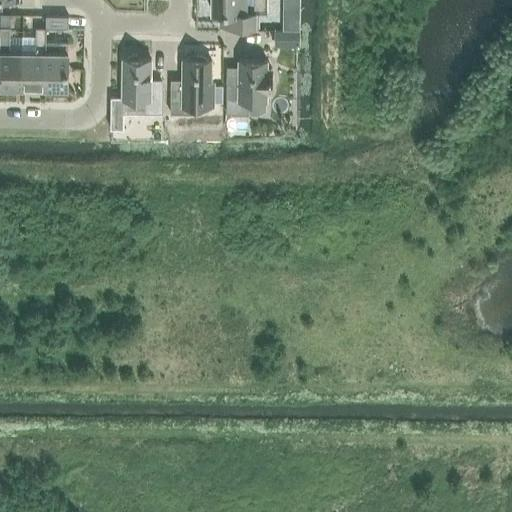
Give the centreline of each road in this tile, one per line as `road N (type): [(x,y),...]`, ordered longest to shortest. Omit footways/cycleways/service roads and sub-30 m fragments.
road 1 (track): [(0,434),(511,438)]
road 2 (track): [(511,387),(0,389)]
road 3 (residential): [(0,120),(70,121),(90,113),(99,95),(100,23)]
